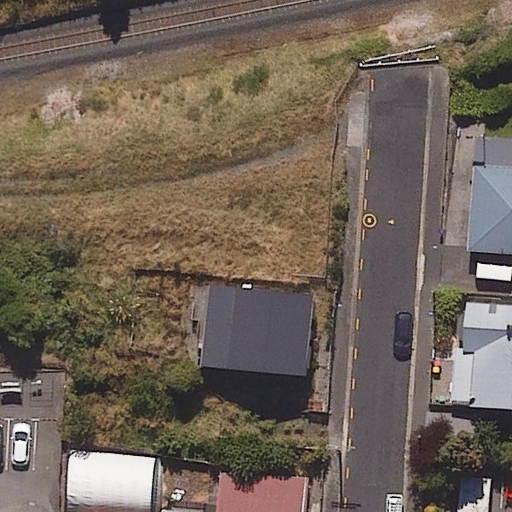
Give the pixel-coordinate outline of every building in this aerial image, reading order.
[(511,141),(475,139),(468,253),(511,255),(511,141)] [(314,296),(207,286),(199,369),(306,379),(314,296)] [(511,307),(462,304),(459,354),(445,353),(441,408),(511,413),(511,307)] [(474,416),(425,413),(424,438),(472,441),(474,416)] [(307,511),(310,474),(220,468),(216,511),(307,511)]
